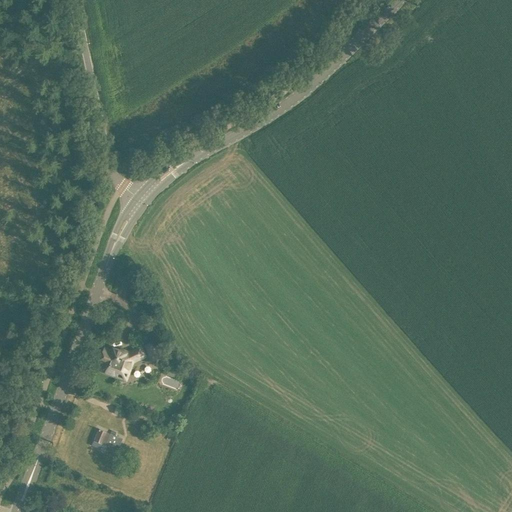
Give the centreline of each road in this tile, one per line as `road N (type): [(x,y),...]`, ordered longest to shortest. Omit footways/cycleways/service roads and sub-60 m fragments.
road 1 (tertiary): [(17,511),(115,240),(139,200)]
road 2 (tertiary): [(139,200),(303,89),(397,0)]
road 3 (unclassified): [(115,179),(75,0)]
